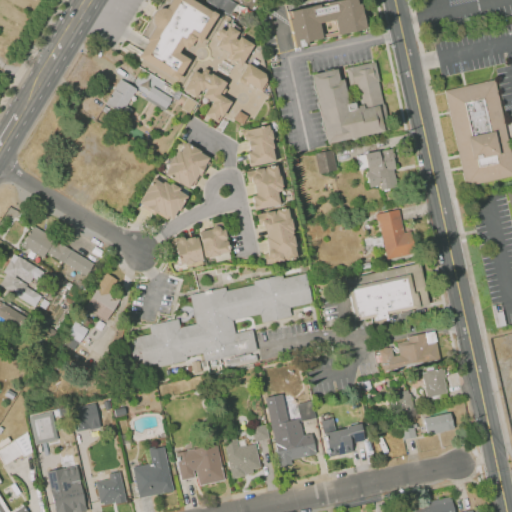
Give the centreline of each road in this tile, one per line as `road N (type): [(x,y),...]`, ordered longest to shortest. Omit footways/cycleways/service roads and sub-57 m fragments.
road 1 (tertiary): [(396,0),(508,511)]
road 2 (residential): [(459,463),(241,511)]
road 3 (residential): [(0,163),(140,251)]
road 4 (primary): [(18,114),(87,0)]
